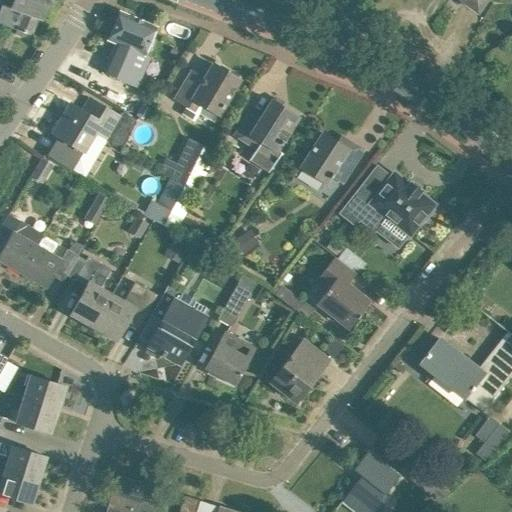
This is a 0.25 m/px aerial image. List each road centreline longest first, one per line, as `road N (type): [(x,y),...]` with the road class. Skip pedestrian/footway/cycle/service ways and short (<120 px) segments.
road 1 (residential): [(95,429),(260,480),(283,471),(508,185)]
road 2 (secondary): [(511,156),(453,108),(387,70),(199,0)]
road 3 (residential): [(0,316),(94,369),(105,395),(95,429)]
road 4 (residential): [(0,131),(87,0)]
